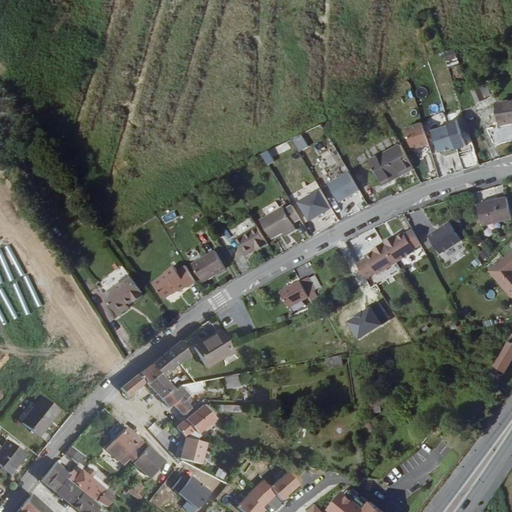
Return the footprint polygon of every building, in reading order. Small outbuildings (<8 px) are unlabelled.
[(447,64),(457,61),(452,50),(443,54),(447,64)] [(482,91),(472,93),(475,104),(484,103),(482,91)] [(511,103),(499,105),(502,125),(511,123),(511,103)] [(471,144),(463,118),(453,121),(454,124),(461,145),(462,147),(471,144)] [(434,142),(427,121),(411,127),(417,147),(434,142)] [(461,145),(454,124),(437,129),(444,150),(450,148),(450,149),(456,148),(455,146),(461,145)] [(414,165),(404,146),(372,163),(384,184),(395,178),(394,176),(414,165)] [(260,163),(267,159),(264,154),(257,158),(260,163)] [(385,186),(417,170),(414,165),(394,176),(395,178),(384,184),(385,186)] [(364,194),(353,175),(334,186),(344,205),(364,194)] [(210,184),(202,188),(205,194),(213,190),(210,184)] [(334,209),(324,192),(303,205),(313,222),(334,209)] [(506,197),(476,205),(482,226),(511,218),(506,197)] [(295,223),(302,219),(291,200),(284,205),(285,207),(262,221),(274,239),(284,233),(296,225),(295,223)] [(259,251),(269,245),(255,221),(234,234),(247,255),(257,248),(259,251)] [(427,239),(439,258),(462,243),(449,224),(427,239)] [(299,230),(296,225),(284,233),(287,237),(299,230)] [(421,247),(413,232),(405,236),(404,234),(397,238),(393,240),(392,239),(384,243),(395,264),(416,252),(415,250),(421,247)] [(225,247),(234,242),(228,233),(220,238),(225,247)] [(395,264),(384,243),(375,248),(376,250),(373,252),(365,256),(366,257),(358,262),(367,277),(374,274),(374,275),(395,264)] [(248,258),(259,251),(257,248),(247,255),(248,258)] [(216,251),(194,265),(204,281),(219,272),(221,274),(227,270),(216,251)] [(511,252),(491,271),(511,294),(511,252)] [(196,284),(186,267),(177,273),(173,267),(165,273),(165,274),(155,280),(164,296),(177,288),(179,291),(188,286),(189,288),(196,284)] [(117,279),(101,292),(115,312),(125,304),(123,301),(130,296),(131,298),(139,292),(137,290),(139,289),(126,271),(116,278),(117,279)] [(320,300),(314,290),(304,271),(278,285),(286,300),(305,290),(312,303),(320,300)] [(219,272),(204,281),(205,283),(221,274),(219,272)] [(215,328),(190,344),(203,364),(219,353),(221,356),(229,350),(215,328)] [(187,352),(177,338),(166,347),(159,354),(170,366),(171,367),(187,352)] [(511,344),(505,358),(496,370),(506,378),(511,368),(511,344)] [(170,366),(159,354),(147,364),(137,371),(143,378),(141,379),(143,381),(155,370),(159,374),(170,366)] [(149,387),(160,399),(172,388),(159,374),(155,370),(143,381),(149,387)] [(143,378),(137,371),(125,381),(119,385),(125,393),(141,379),(143,378)] [(225,388),(239,386),(238,374),(224,376),(225,388)] [(202,388),(199,380),(189,385),(193,392),(202,388)] [(180,413),(188,405),(186,403),(188,402),(184,397),(186,394),(176,384),(172,388),(160,399),(166,405),(170,402),(174,406),(180,413)] [(57,412),(41,398),(21,424),(37,437),(57,412)] [(178,422),(174,425),(184,435),(194,438),(198,434),(196,431),(212,416),(201,402),(178,422)] [(130,461),(134,458),(145,445),(123,426),(104,447),(122,463),(126,457),(130,461)] [(199,462),(205,441),(194,438),(184,435),(178,457),(199,462)] [(23,456),(5,442),(0,448),(0,468),(9,475),(23,456)] [(87,459),(68,445),(62,451),(82,466),(87,459)] [(134,458),(151,473),(162,460),(145,445),(134,458)] [(109,468),(114,462),(103,453),(98,459),(109,468)] [(64,479),(68,474),(53,462),(40,480),(47,486),(54,492),(64,479)] [(89,500),(102,508),(111,496),(87,477),(92,471),(87,467),(82,473),(78,469),(74,474),(71,471),(68,474),(64,479),(80,493),(89,500)] [(253,491),(240,506),(247,511),(266,511),(269,509),(266,507),(280,493),(286,499),(302,484),(290,472),(274,487),(265,479),(253,491)] [(178,475),(169,487),(184,499),(179,505),(187,511),(188,511),(193,507),(194,507),(207,491),(188,475),(184,480),(178,475)] [(80,493),(64,479),(54,492),(62,499),(70,506),(80,493)] [(136,497),(145,486),(135,479),(127,491),(136,497)] [(391,511),(377,500),(374,503),(356,488),(353,492),(351,490),(337,508),(341,511),(391,511)] [(77,511),(79,511),(89,500),(80,493),(70,506),(73,509),(77,511)] [(47,511),(41,506),(29,495),(17,510),(15,511),(47,511)] [(94,511),(98,508),(89,500),(79,511),(94,511)]
